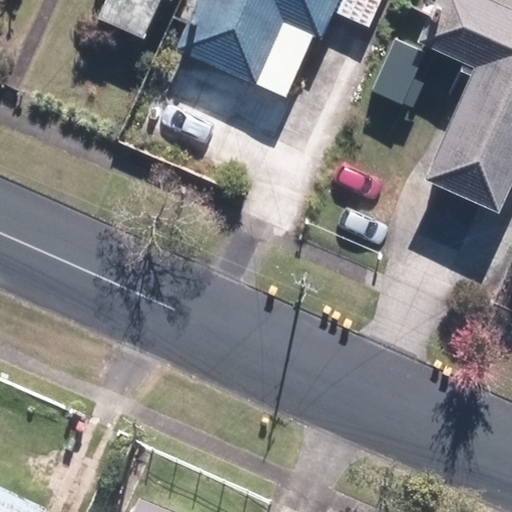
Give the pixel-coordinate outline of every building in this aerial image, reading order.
[(106,0),(105,5),(157,27),(168,0),(106,0)] [(206,0),(184,51),(291,98),(319,36),(328,40),(337,19),(368,33),(382,0),(206,0)] [(507,209),(511,198),(511,4),(501,0),(442,0),(424,42),(481,67),(432,176),(507,209)] [(426,49),(396,36),(371,93),(402,106),(426,49)] [(56,511),(57,510),(0,484),(0,511),(56,511)]
